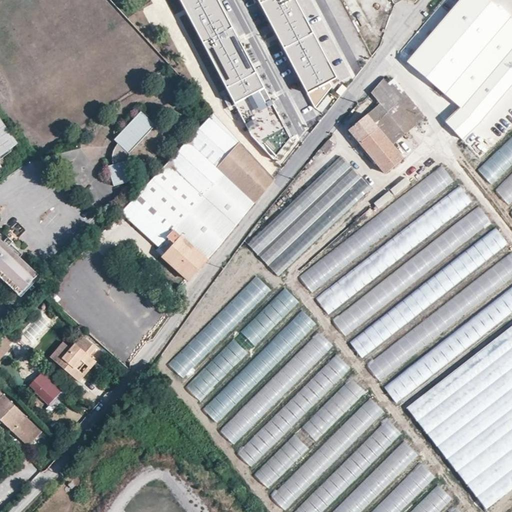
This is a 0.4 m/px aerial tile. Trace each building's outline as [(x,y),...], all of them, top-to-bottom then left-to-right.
[(217,0),(180,0),(234,103),(249,95),(263,88),(217,0)] [(294,0),(257,0),(307,93),(322,85),(336,78),(294,0)] [(321,0),(337,32),(351,25),(338,0),(321,0)] [(447,87),(511,11),(511,10),(500,0),(455,0),(409,55),(447,87)] [(463,100),(511,42),(511,11),(447,87),(463,100)] [(466,139),(511,94),(511,59),(448,121),(466,139)] [(394,78),(389,83),(384,78),(371,93),(380,103),(367,115),(349,130),(385,173),(402,159),(391,145),(425,117),(394,78)] [(312,103),(333,93),(328,84),(308,95),(312,103)] [(346,89),(342,85),(336,92),(340,96),(346,89)] [(511,128),(511,100),(459,149),(473,164),(511,128)] [(155,125),(141,112),(116,138),(118,140),(116,141),(113,144),(111,147),(110,150),(109,154),(108,157),(108,161),(109,164),(109,166),(105,167),(110,187),(129,182),(124,162),(125,162),(126,161),(127,160),(128,159),(129,158),(130,156),(130,155),(131,153),(130,152),(155,125)] [(274,178),(214,113),(138,193),(165,218),(148,237),(157,244),(160,241),(163,244),(156,251),(188,280),(274,178)] [(0,143),(13,135),(0,116),(0,143)] [(511,167),(511,136),(478,169),(494,185),(511,167)] [(340,156),(247,244),(278,276),(282,273),(371,188),(340,156)] [(455,185),(441,167),(299,275),(313,293),(455,185)] [(511,201),(511,174),(496,189),(510,204),(511,201)] [(394,195),(410,184),(406,178),(389,189),(394,195)] [(460,189),(319,296),(330,310),(470,203),(460,189)] [(389,191),(373,203),(378,210),(394,197),(389,191)] [(165,218),(138,193),(121,211),(148,237),(165,218)] [(479,209),(335,320),(345,334),(490,223),(479,209)] [(118,232),(109,223),(83,251),(88,256),(95,249),(99,252),(118,232)] [(509,248),(494,228),(350,339),(366,359),(509,248)] [(0,244),(35,277),(36,275),(17,257),(20,255),(8,245),(10,243),(6,239),(4,241),(0,237),(0,244)] [(0,244),(0,276),(19,294),(35,277),(0,244)] [(511,283),(511,255),(511,254),(369,364),(383,382),(511,283)] [(19,294),(0,276),(0,279),(17,296),(19,294)] [(269,290),(257,278),(169,364),(182,376),(269,290)] [(511,314),(511,287),(385,385),(398,402),(511,314)] [(298,303),(286,290),(188,386),(200,399),(298,303)] [(317,325),(302,311),(203,408),(218,422),(317,325)] [(511,485),(511,323),(405,405),(483,508),(511,485)] [(0,358),(12,346),(11,346),(15,341),(6,332),(0,339),(0,358)] [(332,345),(319,332),(221,430),(235,443),(332,345)] [(95,358),(90,354),(97,346),(82,335),(71,348),(63,342),(51,358),(80,380),(86,374),(80,369),(86,362),(89,365),(95,358)] [(351,369),(337,355),(239,453),(252,466),(351,369)] [(153,380),(158,376),(154,369),(149,373),(153,380)] [(66,394),(43,372),(30,384),(55,407),(66,394)] [(368,390),(354,376),(256,473),(270,487),(368,390)] [(0,390),(0,418),(21,439),(30,430),(35,436),(39,433),(40,434),(42,431),(0,390)] [(384,414),(371,400),(273,495),(286,509),(384,414)] [(322,511),(402,435),(388,421),(293,511),(322,511)] [(361,511),(418,455),(405,442),(334,511),(361,511)] [(400,511),(434,478),(421,464),(372,511),(400,511)] [(0,511),(22,488),(16,481),(0,498),(0,511)] [(440,511),(452,500),(437,486),(411,511),(440,511)]
